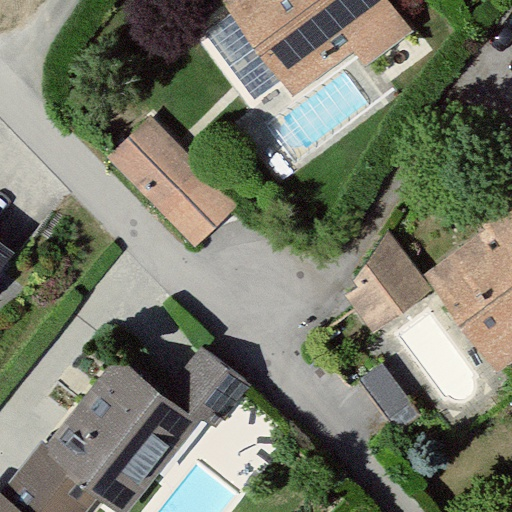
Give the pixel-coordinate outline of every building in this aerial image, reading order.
[(232,0),(231,1),(289,76),(379,6),(374,0),(232,0)] [(113,149),(199,240),(242,199),(156,109),(113,149)] [(511,187),(482,208),(498,231),(428,279),(492,372),(511,358),(511,187)] [(0,262),(12,247),(0,237),(0,262)] [(200,415),(118,350),(45,444),(101,490),(125,511),(200,415)] [(0,511),(84,511),(101,490),(45,444),(39,439),(0,490),(0,489),(0,511)]
